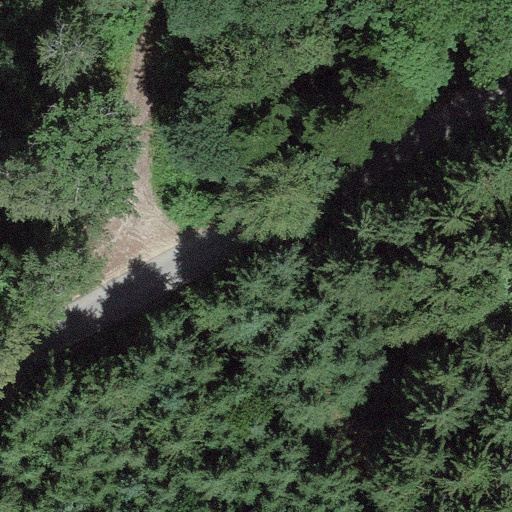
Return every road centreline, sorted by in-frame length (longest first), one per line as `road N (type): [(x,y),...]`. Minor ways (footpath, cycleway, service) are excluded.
road 1 (unclassified): [(511,77),(0,357)]
road 2 (track): [(161,0),(152,82),(103,300)]
